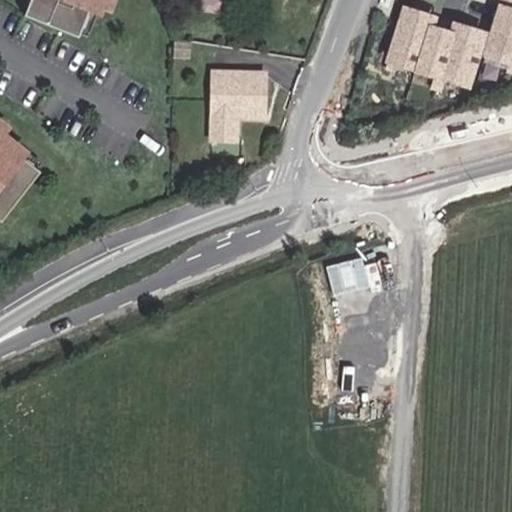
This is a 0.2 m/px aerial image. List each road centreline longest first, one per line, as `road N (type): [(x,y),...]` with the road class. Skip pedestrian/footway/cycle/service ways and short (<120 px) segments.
road 1 (track): [(413,175),(397,511)]
road 2 (secondary): [(302,202),(185,244),(0,336)]
road 3 (secondary): [(511,152),(302,202)]
road 4 (residential): [(352,0),(301,165),(302,202)]
road 5 (residential): [(0,47),(132,123)]
